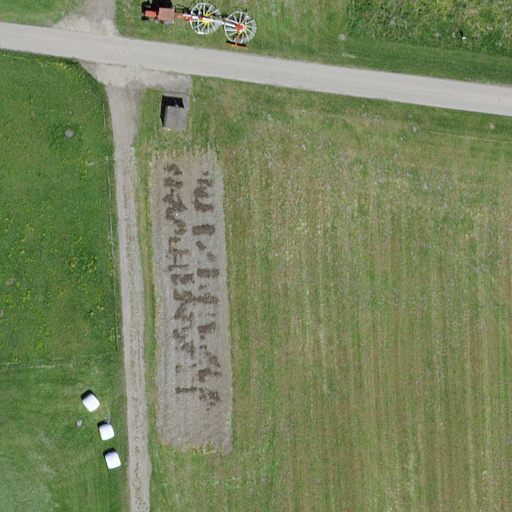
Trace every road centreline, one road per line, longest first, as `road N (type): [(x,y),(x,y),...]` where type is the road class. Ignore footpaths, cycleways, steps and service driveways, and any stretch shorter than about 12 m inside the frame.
road 1 (track): [(0,39),(511,107)]
road 2 (track): [(112,0),(135,511)]
